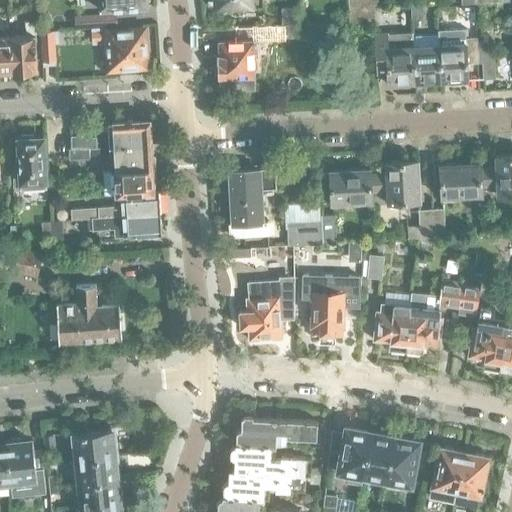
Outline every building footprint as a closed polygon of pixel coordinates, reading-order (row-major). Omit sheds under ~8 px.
[(99,0),(100,9),(112,9),(147,7),(146,0),(99,0)] [(347,0),(349,25),(362,24),(362,14),(361,0),(347,0)] [(373,0),(361,0),(362,14),(374,14),(374,6),(373,0)] [(411,17),(423,16),(422,4),(410,4),(411,17)] [(115,13),(74,15),(75,28),(115,25),(115,13)] [(362,14),(362,24),(374,24),(374,14),(362,14)] [(25,36),(11,37),(12,70),(15,70),(17,73),(23,73),(25,70),(36,69),(34,20),(24,20),(25,36)] [(218,59),(214,63),(214,71),(220,74),(220,86),(222,88),(254,88),(253,41),(274,40),(274,36),(290,36),(290,24),(274,24),(239,25),(240,39),(219,40),(219,53),(218,54),(218,59)] [(138,28),(96,31),(97,44),(107,43),(108,67),(146,65),(146,62),(148,60),(148,51),(146,49),(145,49),(144,28),(138,28)] [(449,29),(438,29),(438,34),(438,43),(440,81),(467,80),(466,63),(477,62),(476,35),(464,35),(464,28),(449,29)] [(54,30),(41,30),(42,61),(55,60),(54,30)] [(388,30),(373,31),(375,72),(386,72),(386,84),(413,83),(412,44),(413,44),(412,35),(412,31),(388,32),(388,30)] [(413,44),(412,44),(413,83),(440,81),(438,43),(438,34),(412,35),(413,44)] [(0,71),(12,70),(11,37),(0,37),(0,71)] [(480,41),(480,53),(493,52),(493,40),(480,41)] [(493,52),(480,53),(482,78),(495,78),(493,52)] [(149,119),(112,122),(114,145),(150,143),(150,133),(151,128),(151,125),(149,120),(149,119)] [(20,137),(18,137),(21,189),(46,187),(43,136),(34,136),(34,133),(20,134),(20,137)] [(95,135),(88,135),(88,145),(88,147),(89,147),(96,147),(95,135)] [(150,143),(114,145),(115,169),(155,167),(154,156),(151,153),(150,143)] [(83,148),(69,148),(69,159),(84,158),(89,158),(89,155),(89,147),(88,147),(83,148)] [(96,147),(89,147),(89,155),(108,155),(107,147),(101,147),(96,147)] [(479,182),(495,181),(496,193),(511,192),(511,152),(493,153),(494,166),(478,166),(479,182)] [(384,172),(368,173),(369,188),(385,187),(386,201),(419,199),(416,158),(384,161),(384,172)] [(480,193),(479,182),(478,166),(477,160),(438,162),(439,195),(480,193)] [(368,173),(368,166),(328,168),(330,201),(370,199),(369,188),(368,173)] [(115,169),(102,170),(103,195),(118,194),(154,192),(153,182),(156,179),(155,167),(115,169)] [(260,190),(276,189),(275,168),(229,170),(232,224),(242,223),(243,237),(267,235),(267,222),(262,222),(260,190)] [(51,184),(52,196),(64,196),(63,184),(51,184)] [(119,204),(70,207),(70,217),(87,216),(160,211),(159,192),(154,192),(118,194),(119,204)] [(322,243),(321,214),(320,202),(284,204),(285,227),(287,227),(288,244),(294,244),(322,243)] [(420,238),(432,237),(431,208),(418,209),(419,225),(407,225),(408,238),(419,237),(420,238)] [(431,208),(432,237),(445,237),(444,208),(431,208)] [(160,211),(87,216),(88,229),(114,227),(114,236),(161,232),(160,211)] [(334,213),(321,214),(322,243),(336,242),(334,213)] [(52,241),(54,241),(63,240),(62,219),(51,220),(52,241)] [(10,230),(10,232),(22,235),(22,233),(22,224),(10,224),(10,230)] [(13,271),(37,277),(43,252),(20,246),(13,271)] [(250,247),(231,248),(231,256),(251,255),(250,247)] [(466,250),(465,261),(474,262),(475,262),(477,251),(466,250)] [(362,274),(361,286),(367,287),(368,277),(381,278),(383,255),(369,253),(368,260),(363,259),(362,274)] [(462,280),(459,308),(458,313),(479,316),(478,319),(477,326),(472,326),(467,356),(484,359),(483,367),(499,369),(507,324),(507,319),(493,317),(494,308),(477,306),(481,273),(464,271),(462,280)] [(302,273),(301,297),(310,297),(309,327),(311,327),(311,334),(318,334),(318,342),(333,342),(334,334),(341,334),(341,327),(343,327),(344,306),(359,306),(359,303),(360,274),(348,274),(302,273)] [(247,310),(239,310),(240,325),(248,325),(249,337),(281,335),(280,321),(293,320),(294,274),(279,275),(279,278),(247,280),(248,297),(246,297),(247,310)] [(410,292),(409,305),(405,350),(422,352),(423,344),(439,345),(442,316),(438,316),(439,305),(459,308),(462,280),(442,277),(440,294),(410,292)] [(77,301),(56,302),(58,341),(120,337),(119,304),(98,304),(97,283),(76,284),(77,301)] [(405,350),(409,305),(381,302),(380,310),(375,310),(373,339),(389,341),(389,348),(405,350)] [(511,324),(507,324),(499,369),(511,371),(511,324)] [(269,415),(270,407),(260,406),(259,415),(269,415)] [(236,429),(235,438),(236,438),(240,441),(240,442),(270,444),(286,445),(287,437),(285,437),(286,435),(316,437),(317,419),(253,416),(252,413),(244,413),(242,415),(241,415),(240,427),(236,429)] [(361,479),(370,430),(346,426),(345,431),(331,428),(327,467),(338,469),(346,470),(345,476),(361,479)] [(72,431),(75,457),(118,453),(116,437),(113,437),(111,427),(72,431)] [(361,479),(385,484),(394,435),(370,430),(361,479)] [(44,450),(46,450),(56,449),(54,433),(42,435),(44,450)] [(418,439),(394,435),(385,484),(401,487),(402,481),(410,482),(418,439)] [(22,437),(6,439),(11,480),(12,495),(46,492),(42,451),(34,452),(32,439),(22,440),(22,437)] [(0,480),(11,480),(6,439),(0,439),(0,480)] [(230,446),(230,454),(234,457),(233,468),(320,473),(321,467),(313,467),(313,468),(310,468),(311,456),(281,454),(281,458),(275,458),(270,458),(270,444),(240,442),(235,441),(235,443),(231,446),(230,446)] [(430,488),(428,497),(453,502),(464,451),(454,448),(452,446),(445,445),(443,446),(440,446),(432,488),(430,488)] [(464,451),(453,502),(477,507),(480,491),(482,489),(484,481),(482,479),(487,455),(485,455),(483,452),(476,451),(474,453),(464,451)] [(77,481),(117,477),(116,468),(119,468),(118,453),(75,457),(77,481)] [(223,482),(223,491),(227,494),(259,497),(263,497),(264,483),(275,484),(275,488),(305,489),(305,479),(309,479),(309,483),(319,483),(320,473),(233,468),(229,468),(228,480),(224,482),(223,482)] [(56,474),(48,475),(49,484),(57,483),(56,474)] [(80,504),(123,500),(121,484),(118,485),(117,477),(77,481),(80,504)] [(49,484),(50,493),(58,492),(57,483),(49,484)] [(324,493),(323,509),(336,510),(337,496),(337,494),(324,493)] [(218,498),(217,507),(218,507),(222,510),(221,511),(298,511),(299,508),(269,507),(269,511),(258,510),(259,497),(227,494),(222,494),(222,496),(218,498)] [(124,511),(123,500),(80,504),(80,511),(124,511)]
